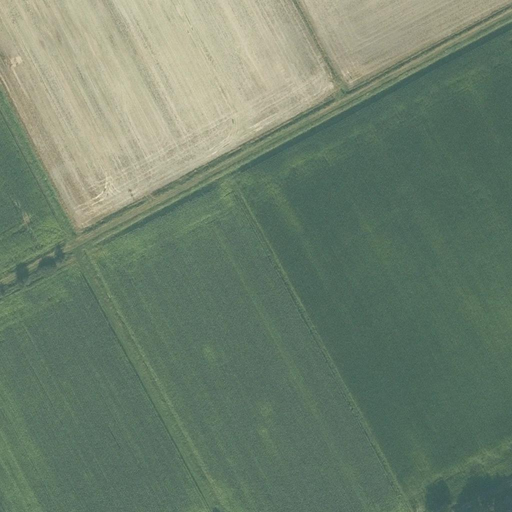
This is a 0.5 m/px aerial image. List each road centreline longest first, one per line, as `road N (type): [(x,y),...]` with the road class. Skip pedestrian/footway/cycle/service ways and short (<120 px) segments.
road 1 (track): [(511,13),(0,284)]
road 2 (track): [(217,511),(73,245)]
